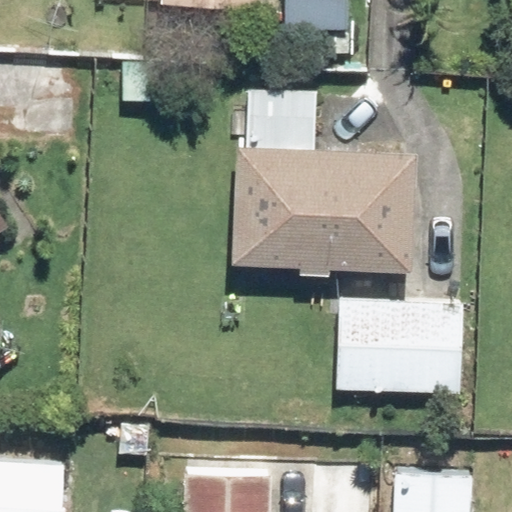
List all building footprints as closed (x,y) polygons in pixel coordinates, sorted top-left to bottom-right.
[(280,0),(280,19),(351,23),(352,0),(280,0)] [(177,59),(123,56),(121,98),(174,101),(177,59)] [(417,147),(236,138),(231,253),(411,262),(417,147)] [(462,300),(336,294),(332,382),(458,388),(462,300)] [(0,452),(0,511),(61,511),(64,456),(0,452)] [(392,467),(390,511),(469,511),(470,469),(392,467)] [(272,511),(273,470),(181,469),(180,511),(272,511)]
